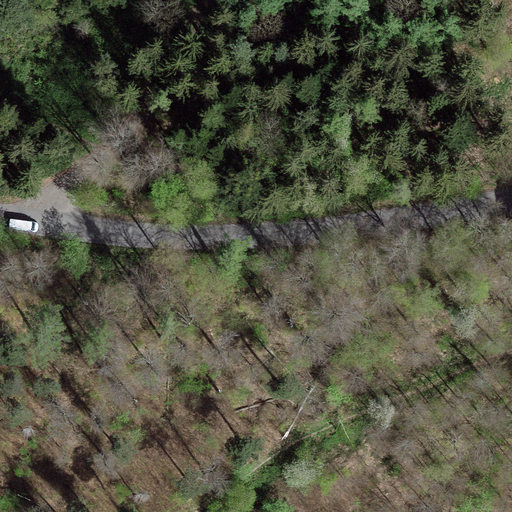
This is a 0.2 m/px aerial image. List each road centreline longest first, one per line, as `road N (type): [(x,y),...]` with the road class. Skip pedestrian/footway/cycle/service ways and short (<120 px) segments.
road 1 (tertiary): [(511,200),(206,238),(26,219)]
road 2 (track): [(202,0),(120,135),(26,219)]
